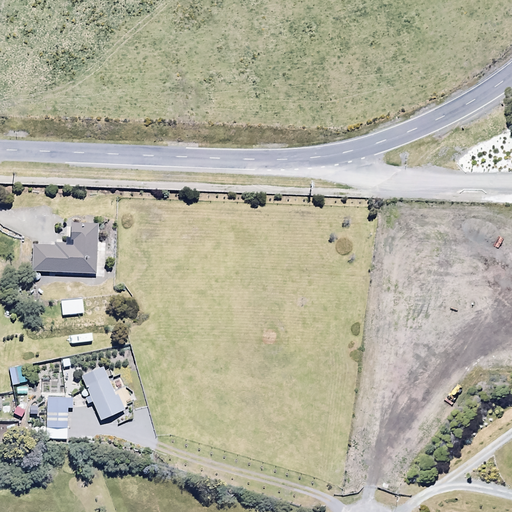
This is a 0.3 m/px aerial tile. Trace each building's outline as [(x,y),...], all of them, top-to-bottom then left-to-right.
[(98,227),(73,226),(72,248),(36,246),(35,273),(97,275),(98,227)] [(84,314),(83,300),(63,301),(64,316),(84,314)] [(28,383),(24,367),(10,370),(13,386),(28,383)] [(124,412),(104,368),(83,378),(94,402),(103,422),(124,412)] [(74,409),(74,399),(49,399),(49,429),(69,429),(69,409),(74,409)]
